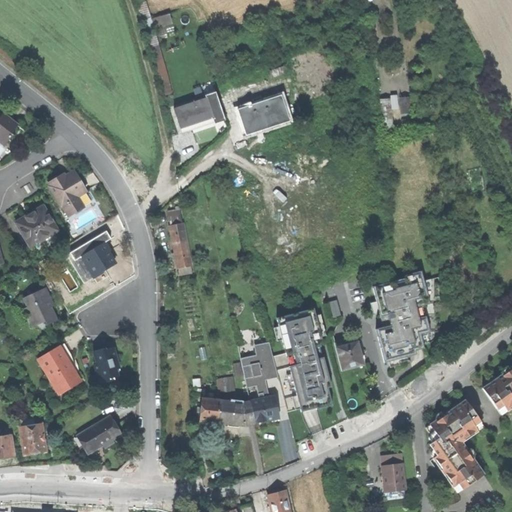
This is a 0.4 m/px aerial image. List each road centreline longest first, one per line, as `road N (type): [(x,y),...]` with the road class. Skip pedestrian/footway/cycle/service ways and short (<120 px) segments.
road 1 (residential): [(149,491),(151,277),(137,223),(102,162),(68,134)]
road 2 (residential): [(454,379),(370,436),(262,482),(198,495),(149,491)]
road 3 (track): [(168,149),(129,0)]
road 4 (residential): [(149,491),(0,485)]
